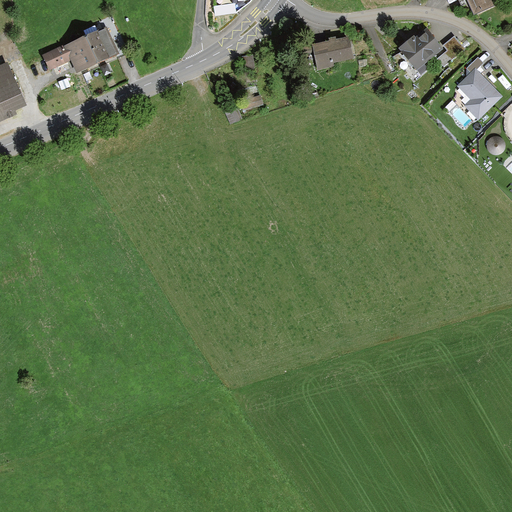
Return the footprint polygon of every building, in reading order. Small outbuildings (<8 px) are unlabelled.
[(462,0),(469,15),(501,0),(462,0)] [(215,17),(237,16),(236,6),(215,7),(215,17)] [(105,26),(58,47),(73,78),(119,57),(105,26)] [(414,35),(398,48),(421,75),(438,61),(437,59),(447,50),(443,46),(427,27),(416,36),(414,35)] [(307,45),(313,70),(352,61),(346,36),(307,45)] [(454,36),(443,46),(447,50),(437,59),(438,61),(444,67),(466,49),(454,36)] [(3,61),(0,63),(0,123),(26,111),(3,61)] [(471,67),(449,93),(478,118),(500,92),(471,67)] [(82,93),(81,83),(73,84),(73,79),(57,81),(59,96),(82,93)]
